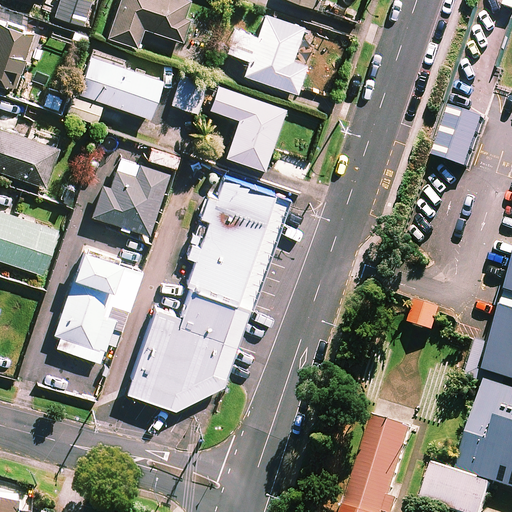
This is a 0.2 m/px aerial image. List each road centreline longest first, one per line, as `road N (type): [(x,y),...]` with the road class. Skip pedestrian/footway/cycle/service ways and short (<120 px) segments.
road 1 (tertiary): [(417,0),(246,495)]
road 2 (unknown): [(92,450),(189,173)]
road 3 (residential): [(246,495),(0,425)]
